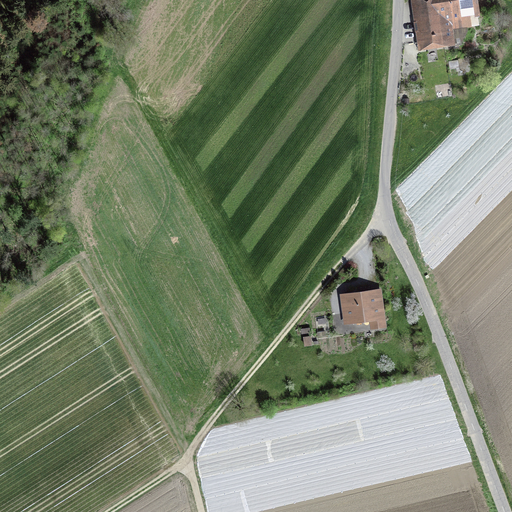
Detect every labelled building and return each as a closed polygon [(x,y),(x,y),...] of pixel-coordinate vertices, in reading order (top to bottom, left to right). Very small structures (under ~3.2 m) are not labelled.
[(478,15),(439,20),(435,0),(411,0),(418,50),(455,45),(455,43),(469,41),(468,27),(472,27),(472,25),(479,24),(478,15)] [(435,0),(439,20),(478,15),(480,15),(478,0),(435,0)] [(469,69),(468,57),(454,59),(456,71),(469,69)] [(382,288),(339,293),(343,324),(369,321),(370,329),(387,327),(382,288)] [(311,335),(303,337),(304,346),(312,345),(311,335)]
